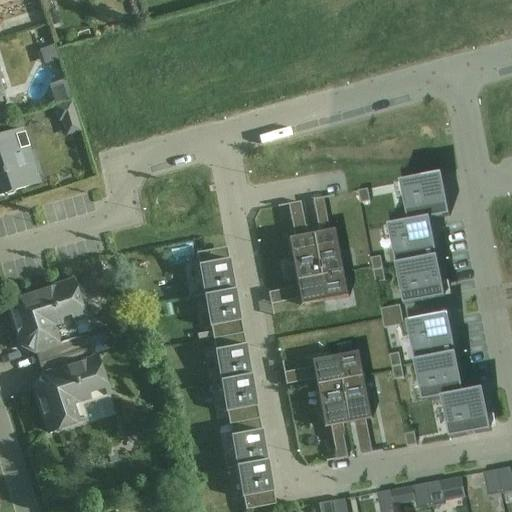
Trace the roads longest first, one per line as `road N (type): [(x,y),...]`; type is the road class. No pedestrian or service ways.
road 1 (residential): [(511,440),(284,481),(222,140)]
road 2 (residential): [(0,255),(124,215),(119,170),(222,140)]
road 3 (residential): [(222,140),(456,75)]
road 4 (residential): [(480,184),(468,187),(511,411)]
